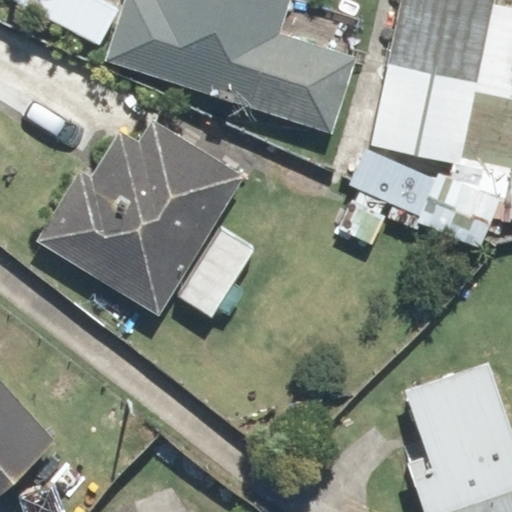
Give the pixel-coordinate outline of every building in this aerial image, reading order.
[(115,0),(98,56),(330,128),(353,52),(276,28),(284,0),(115,0)] [(486,0),(395,0),(364,149),(385,153),(452,167),(486,0)] [(237,175),(140,118),(128,139),(110,128),(84,174),(73,168),(28,246),(153,319),(237,175)] [(263,139),(248,172),(308,199),(323,166),(263,139)] [(511,145),(494,149),(511,228),(511,145)] [(497,194),(385,153),(366,207),(477,248),(497,194)] [(511,511),(511,455),(480,358),(394,387),(413,446),(397,451),(417,511),(511,511)] [(0,381),(0,488),(53,442),(0,381)]
